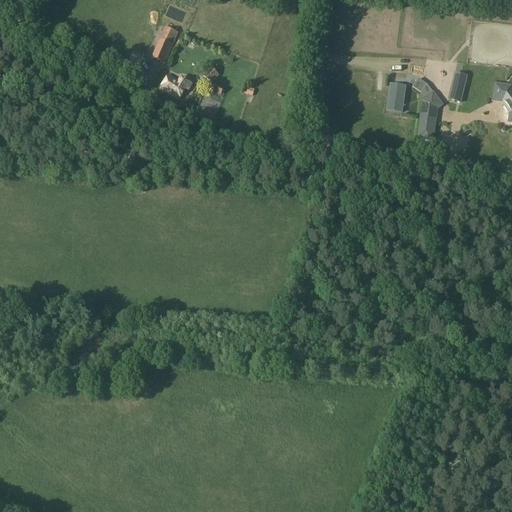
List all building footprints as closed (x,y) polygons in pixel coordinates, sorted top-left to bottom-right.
[(150,50),(147,57),(165,64),(178,33),(165,28),(154,52),(150,50)] [(211,67),(202,75),(210,84),(219,76),(211,67)] [(455,74),(448,101),(460,103),(466,77),(455,74)] [(181,79),(179,83),(168,77),(160,91),(179,102),(189,84),(181,79)] [(212,84),(211,88),(209,92),(221,96),(224,88),(217,86),(212,84)] [(246,88),(244,94),(253,97),(255,90),(246,88)] [(495,88),(494,100),(502,101),(511,110),(510,122),(511,121),(511,92),(510,89),(495,88)] [(390,89),(387,111),(402,113),(403,101),(405,102),(405,100),(404,100),(405,91),(390,89)] [(423,101),(417,136),(432,138),(437,109),(442,105),(433,94),(423,101)] [(200,108),(196,117),(213,123),(216,115),(200,108)] [(280,148),(285,154),(290,150),(285,144),(280,148)]
